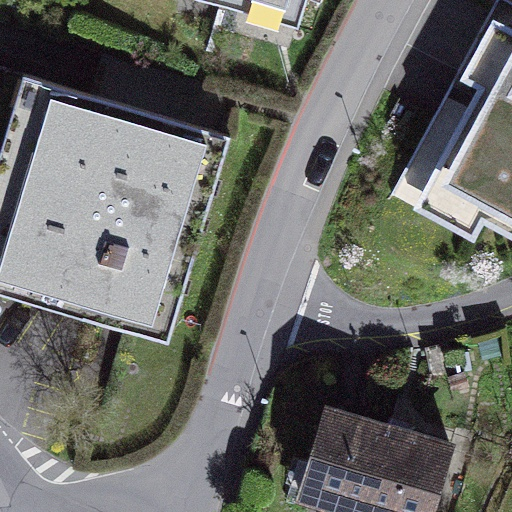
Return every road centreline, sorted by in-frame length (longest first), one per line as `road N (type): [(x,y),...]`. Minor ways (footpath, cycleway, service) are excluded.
road 1 (residential): [(259,292),(326,130),(406,0)]
road 2 (residential): [(511,296),(434,321),(365,324),(259,292)]
road 3 (residential): [(154,511),(178,485),(220,406),(259,292)]
